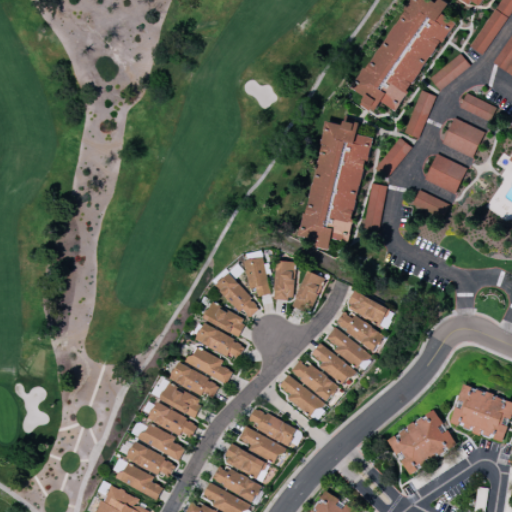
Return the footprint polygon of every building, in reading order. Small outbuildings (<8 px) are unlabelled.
[(397,112),(453,21),(442,14),(449,3),(443,0),(438,0),(436,3),(432,0),(410,0),(355,90),(364,96),(359,104),(373,113),(380,102),(397,112)] [(487,0),(462,0),(469,4),(472,1),(483,8),(487,0)] [(483,55),(511,10),(511,0),(500,0),(470,47),(483,55)] [(511,34),(493,65),(511,76),(511,34)] [(470,66),(461,53),(429,78),(439,91),(470,66)] [(403,133),(418,139),(436,96),(421,90),(403,133)] [(491,121),(497,107),(466,94),(460,108),(491,121)] [(442,143),(472,158),(485,132),(454,118),(442,143)] [(325,121),(302,237),(316,239),(315,247),(329,250),(332,238),(349,241),(370,137),(357,135),(360,123),(344,120),(343,125),(325,121)] [(411,146),(398,137),(377,167),(390,176),(411,146)] [(456,194),(467,168),(436,154),(425,179),(456,194)] [(364,229),(380,231),(385,185),(370,184),(364,229)] [(444,218),(450,204),(420,190),(413,204),(444,218)] [(258,296),(271,294),(263,257),(244,261),(250,289),(256,288),(258,296)] [(275,299),(294,300),(296,262),(277,261),(275,299)] [(310,314),(326,278),(308,270),(293,305),(310,314)] [(247,320),(261,308),(229,273),(216,285),(247,320)] [(347,308),(381,326),(390,309),(356,291),(347,308)] [(204,320),(240,336),(247,319),(211,303),(204,320)] [(384,338),(347,308),(336,322),(372,352),(384,338)] [(237,361),(245,344),(203,324),(195,340),(237,361)] [(362,373),(373,358),(335,327),(326,338),(337,347),(334,351),(362,373)] [(343,385),(354,371),(320,343),(311,354),(321,363),(319,366),(343,385)] [(233,372),(221,366),(224,360),(196,346),(187,364),(227,384),(233,372)] [(327,402),(338,387),(301,358),(290,372),(327,402)] [(220,385),(178,362),(170,378),(201,396),(203,392),(213,398),(220,385)] [(317,419),(328,404),(287,376),(280,386),(291,394),(288,399),(317,419)] [(161,401),(196,417),(203,401),(168,385),(161,401)] [(451,425),(503,441),(510,421),(511,421),(511,400),(463,386),(451,425)] [(157,402),(149,418),(190,440),(198,424),(157,402)] [(297,430),(256,407),(247,423),(288,446),(297,430)] [(388,439),(397,455),(403,451),(407,458),(402,461),(410,475),(418,470),(417,468),(457,444),(447,426),(445,427),(436,411),(388,439)] [(176,438),(149,423),(140,439),(179,461),(186,448),(174,442),(176,438)] [(239,438),(251,446),(250,448),(276,464),(285,448),(246,426),(239,438)] [(126,458),(168,480),(177,464),(135,442),(126,458)] [(223,462),(258,478),(266,461),(231,445),(223,462)] [(152,482),(155,476),(125,463),(118,481),(159,498),(163,487),(152,482)] [(262,485),(220,465),(212,481),(254,501),(262,485)] [(203,496),(215,501),(212,507),(222,511),(243,511),(248,502),(209,484),(203,496)] [(140,499),(110,485),(97,511),(149,511),(150,511),(137,505),(140,499)] [(359,511),(325,490),(311,511),(359,511)] [(185,511),(217,511),(202,505),(201,507),(191,502),(185,511)]
